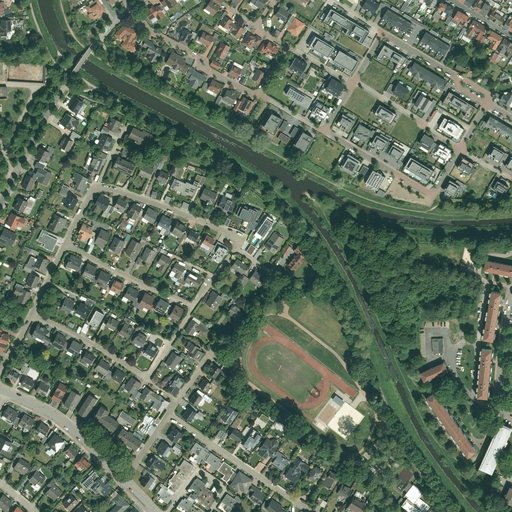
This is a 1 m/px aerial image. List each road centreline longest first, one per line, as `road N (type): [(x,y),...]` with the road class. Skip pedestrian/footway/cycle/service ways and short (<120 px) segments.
road 1 (residential): [(130,8),(148,30),(256,92),(285,56),(283,44),(256,26)]
road 2 (residential): [(32,314),(146,378),(192,307)]
road 3 (residential): [(169,415),(314,511)]
road 4 (residential): [(460,148),(428,191),(324,131)]
road 5 (residential): [(235,250),(233,235),(96,184)]
road 6 (tertiary): [(6,391),(69,426),(124,479)]
road 7 (residential): [(0,206),(69,76)]
road 8 (residential): [(66,243),(192,307)]
road 9 (residential): [(354,81),(460,148)]
road 10 (residential): [(496,409),(511,289)]
